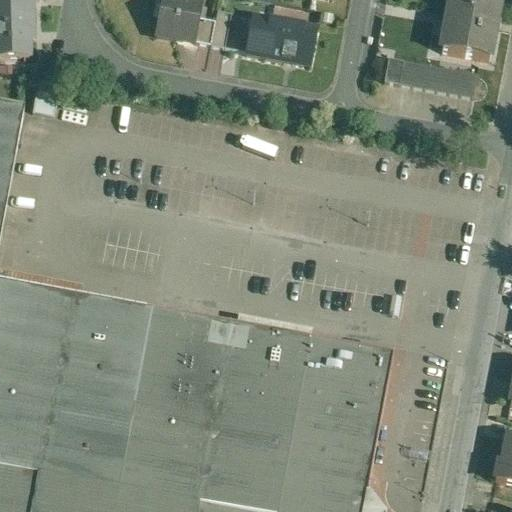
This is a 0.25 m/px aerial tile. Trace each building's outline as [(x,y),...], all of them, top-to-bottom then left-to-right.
[(453,0),(442,56),(489,65),(489,63),(488,63),(494,31),(495,31),(496,30),(494,30),(496,23),(497,23),(498,21),(496,21),(500,0),(453,0)] [(10,6),(0,6),(0,61),(30,60),(29,34),(33,34),(32,6),(32,5),(10,6)] [(177,12),(161,8),(155,40),(175,44),(176,41),(193,44),(198,23),(199,24),(202,10),(178,6),(177,12)] [(231,18),(218,16),(215,27),(211,50),(225,52),(231,18)] [(317,34),(252,21),(246,58),(283,65),(284,64),(309,69),(309,70),(310,71),(317,34)] [(199,24),(198,23),(193,44),(193,46),(211,50),(215,27),(199,24)] [(403,64),(389,62),(384,87),(398,89),(403,64)] [(478,78),(403,64),(398,89),(473,102),(478,78)] [(32,91),(29,114),(51,117),(55,95),(32,91)] [(0,108),(0,242),(24,113),(0,108)] [(392,360),(0,286),(0,511),(364,511),(367,499),(393,359),(392,359),(392,360)] [(511,441),(507,441),(507,442),(508,443),(503,467),(498,466),(498,467),(499,468),(497,482),(495,482),(494,483),(511,486),(511,441)] [(378,511),(377,511),(369,499),(367,499),(364,511),(378,511)]
